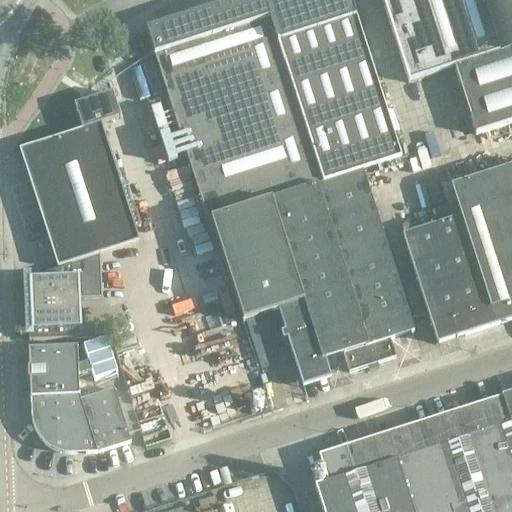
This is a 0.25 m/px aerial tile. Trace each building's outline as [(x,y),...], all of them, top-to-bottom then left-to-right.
[(154,57),(208,223),(211,222),(363,174),(401,160),(349,0),(246,0),(146,32),(154,57)] [(476,137),(511,125),(511,0),(381,0),(409,85),(455,70),(476,137)] [(74,107),(83,133),(101,127),(121,120),(112,95),(111,95),(112,95),(75,107),(74,107)] [(139,246),(101,127),(83,133),(21,153),(59,271),(73,266),(73,267),(139,246)] [(402,238),(437,346),(511,321),(511,169),(450,189),(460,219),(402,238)] [(363,174),(211,222),(244,325),(281,313),(305,388),(329,380),(322,361),(343,354),(350,374),(395,359),(390,342),(414,335),(363,174)] [(29,342),(76,341),(73,267),(73,266),(59,271),(27,281),(29,342)] [(85,346),(95,381),(121,373),(110,338),(85,346)] [(28,352),(30,423),(33,431),(38,439),(44,446),(50,451),(57,454),(67,457),(97,455),(130,444),(113,392),(80,402),(79,398),(77,350),(28,352)] [(511,511),(511,396),(502,400),(448,418),(351,449),(319,459),(328,486),(316,489),(322,511),(511,511)]
